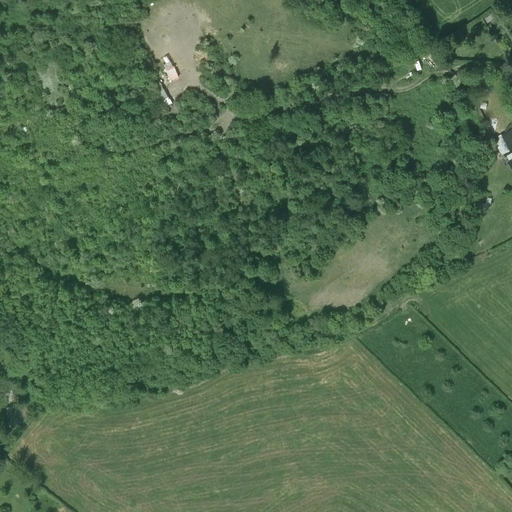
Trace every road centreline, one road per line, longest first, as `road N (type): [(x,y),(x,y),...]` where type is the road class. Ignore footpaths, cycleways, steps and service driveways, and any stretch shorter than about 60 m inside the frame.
road 1 (track): [(511,74),(455,65),(407,87),(342,92),(121,149),(86,136),(34,60),(30,21),(39,11),(69,9),(143,24)]
road 2 (track): [(0,225),(88,282),(196,291),(241,279),(253,254),(235,225),(242,199),(220,103),(193,66)]
road 3 (track): [(314,101),(342,169),(375,197),(377,224),(328,273),(273,268),(241,279)]
road 4 (track): [(208,90),(180,96),(180,116),(194,131),(187,149),(200,159),(226,150)]
